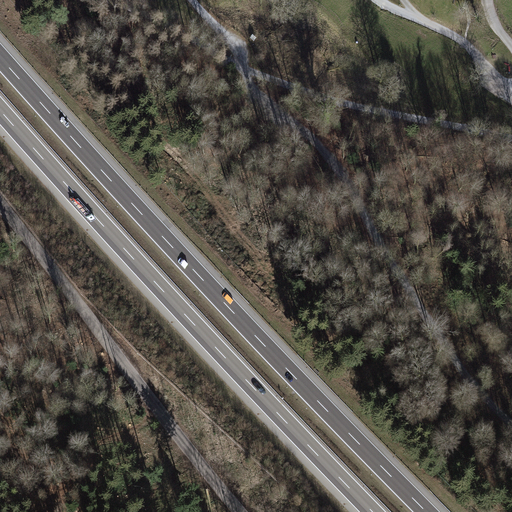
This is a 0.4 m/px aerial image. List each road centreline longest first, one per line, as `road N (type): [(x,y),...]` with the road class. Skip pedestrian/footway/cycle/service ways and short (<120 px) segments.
road 1 (motorway): [(427,511),(0,55)]
road 2 (motorway): [(0,110),(372,511)]
road 3 (track): [(242,68),(276,112),(314,142),(469,380),(511,424)]
road 4 (unclassified): [(0,205),(243,511)]
road 5 (track): [(242,68),(403,117),(511,133)]
road 6 (track): [(88,0),(242,68)]
